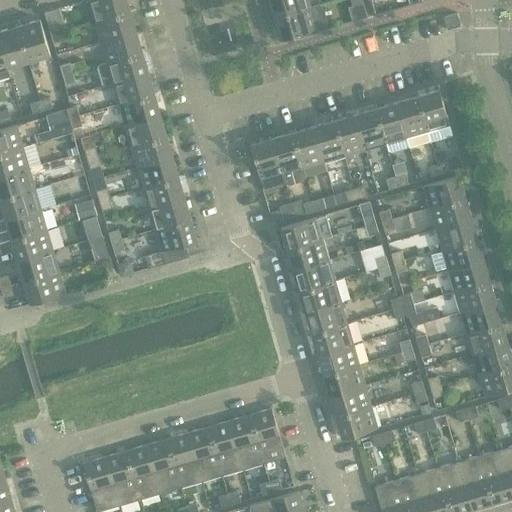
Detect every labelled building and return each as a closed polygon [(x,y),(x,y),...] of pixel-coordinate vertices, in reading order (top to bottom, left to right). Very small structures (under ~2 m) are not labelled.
[(88,0),(95,21),(130,11),(127,0),(88,0)] [(308,0),(269,0),(275,18),(311,8),(308,0)] [(319,5),(311,8),(275,18),(282,40),(317,30),(317,29),(325,27),(327,23),(323,7),(319,5)] [(44,13),(51,34),(61,31),(58,21),(63,20),(59,8),(44,13)] [(130,11),(95,21),(101,42),(137,32),(130,11)] [(458,14),(444,17),(448,30),(461,26),(458,14)] [(40,20),(18,26),(29,62),(51,55),(40,20)] [(18,26),(0,31),(0,40),(8,68),(29,62),(18,26)] [(61,31),(51,34),(54,44),(64,41),(61,31)] [(137,32),(101,42),(107,63),(143,52),(137,32)] [(0,40),(0,80),(11,77),(8,68),(0,40)] [(143,52),(107,63),(113,84),(149,73),(143,52)] [(60,66),(63,76),(73,73),(70,63),(60,66)] [(73,73),(63,76),(66,85),(76,82),(73,73)] [(149,73),(113,84),(119,104),(155,94),(149,73)] [(440,90),(418,96),(431,141),(453,135),(440,90)] [(155,94),(119,104),(125,125),(161,115),(155,94)] [(418,96),(397,102),(410,147),(431,141),(418,96)] [(50,98),(40,101),(43,111),(53,108),(50,98)] [(43,111),(40,101),(30,103),(33,114),(43,111)] [(376,109),(387,144),(389,151),(390,151),(393,152),(407,148),(409,145),(409,148),(410,147),(397,102),(376,109)] [(67,110),(69,119),(80,116),(77,106),(66,109),(67,110)] [(376,109),(355,115),(366,150),(387,144),(376,109)] [(8,110),(0,112),(0,117),(2,123),(11,120),(8,110)] [(67,110),(47,116),(53,138),(73,132),(72,129),(69,119),(67,110)] [(161,115),(125,125),(132,147),(167,136),(161,115)] [(355,115),(335,121),(345,156),(366,150),(355,115)] [(80,116),(69,119),(72,129),(82,125),(80,116)] [(335,121),(314,127),(324,162),(345,156),(335,121)] [(0,129),(0,153),(23,147),(17,125),(0,129)] [(314,127),(293,133),(304,168),(324,162),(314,127)] [(293,133),(273,139),(285,183),(289,185),(304,180),(306,177),(304,168),(293,133)] [(167,136),(132,147),(138,167),(173,157),(167,136)] [(285,183),(273,139),(251,145),(261,180),(264,189),(268,191),(283,187),(285,183)] [(23,147),(0,153),(0,176),(29,168),(23,147)] [(76,147),(66,150),(68,157),(78,154),(76,147)] [(84,150),(87,159),(98,156),(95,147),(84,150)] [(98,156),(87,159),(90,169),(101,166),(98,156)] [(173,157),(138,167),(144,188),(179,178),(173,157)] [(448,162),(438,165),(441,175),(451,172),(448,162)] [(441,175),(438,165),(428,168),(431,178),(441,175)] [(29,168),(0,176),(0,198),(35,188),(29,168)] [(406,174),(396,177),(399,187),(409,184),(406,174)] [(424,186),(430,208),(466,198),(459,176),(424,186)] [(399,187),(396,177),(386,180),(390,190),(399,187)] [(179,178),(144,188),(150,209),(185,198),(179,178)] [(364,186),(355,189),(358,199),(367,196),(364,186)] [(35,188),(0,198),(0,199),(6,219),(41,209),(35,188)] [(97,191),(99,201),(110,198),(107,188),(97,191)] [(358,199),(355,189),(345,192),(348,202),(358,199)] [(110,198),(99,201),(102,211),(113,208),(110,198)] [(185,198),(150,209),(156,230),(191,219),(185,198)] [(323,198),(313,201),(316,211),(326,208),(323,198)] [(466,198),(430,208),(436,229),(472,219),(466,198)] [(93,199),(80,203),(85,219),(97,215),(93,199)] [(316,211),(313,201),(303,204),(306,214),(316,211)] [(370,202),(359,205),(366,227),(376,224),(370,202)] [(41,209),(6,219),(12,240),(47,230),(41,209)] [(379,212),(382,222),(392,219),(389,209),(379,212)] [(281,210),(271,213),(274,224),(284,221),(281,210)] [(281,228),(287,250),(323,239),(316,218),(281,228)] [(191,219),(156,230),(166,264),(190,257),(186,245),(198,241),(191,219)] [(392,219),(382,222),(385,232),(395,229),(392,219)] [(472,219),(436,229),(442,250),(478,239),(472,219)] [(376,224),(366,227),(369,237),(379,234),(376,224)] [(47,230),(12,240),(18,261),(53,251),(47,230)] [(109,233),(111,242),(122,239),(119,230),(109,233)] [(103,236),(89,240),(92,248),(106,244),(103,236)] [(122,239),(111,242),(114,252),(125,249),(122,239)] [(323,239),(287,250),(293,271),(329,260),(323,239)] [(478,239),(442,250),(443,252),(432,255),(436,271),(448,268),(449,271),(484,260),(478,239)] [(53,251),(18,261),(24,282),(59,271),(53,251)] [(391,254),(394,264),(405,261),(402,251),(391,254)] [(375,259),(378,268),(388,265),(385,256),(375,259)] [(329,260),(293,271),(299,291),(335,281),(329,260)] [(484,260),(449,271),(455,292),(490,282),(484,260)] [(130,261),(118,264),(122,277),(134,273),(130,261)] [(405,261),(394,264),(397,273),(407,270),(405,261)] [(388,265),(378,268),(381,278),(391,275),(388,265)] [(59,271),(24,282),(30,304),(66,293),(59,271)] [(0,278),(0,285),(1,289),(11,286),(9,276),(0,278)] [(335,281),(299,291),(306,312),(341,302),(335,281)] [(490,282),(455,292),(461,313),(496,302),(490,282)] [(11,286),(1,289),(4,298),(14,295),(11,286)] [(411,294),(401,297),(404,307),(414,304),(411,294)] [(391,300),(393,310),(404,307),(401,297),(391,300)] [(341,302),(306,312),(312,334),(347,323),(341,302)] [(496,302),(461,313),(467,333),(502,323),(496,302)] [(414,304),(404,307),(407,317),(409,316),(417,314),(414,304)] [(404,307),(393,310),(396,320),(407,317),(404,307)] [(417,314),(409,316),(413,327),(425,323),(422,312),(417,314)] [(347,323),(312,334),(318,354),(353,344),(347,323)] [(502,323),(467,333),(473,354),(508,344),(502,323)] [(416,338),(419,347),(429,344),(426,335),(416,338)] [(400,342),(402,352),(413,349),(410,339),(400,342)] [(353,344),(318,354),(324,375),(359,365),(353,344)] [(429,344),(419,347),(421,357),(432,354),(429,344)] [(511,356),(508,344),(473,354),(479,375),(511,365),(511,356)] [(413,349),(402,352),(405,362),(416,359),(413,349)] [(359,365),(324,375),(330,396),(365,385),(359,365)] [(511,365),(479,375),(485,397),(511,389),(511,365)] [(428,379),(431,389),(441,386),(438,376),(428,379)] [(412,384),(415,393),(425,390),(422,381),(412,384)] [(365,385),(330,396),(336,417),(371,406),(365,385)] [(441,386),(431,389),(434,399),(444,395),(441,386)] [(425,390),(415,393),(417,403),(428,400),(425,390)] [(510,407),(507,397),(497,400),(500,410),(510,407)] [(371,406),(336,417),(342,438),(378,428),(371,406)] [(476,406),(466,409),(469,419),(479,416),(476,406)] [(272,409),(250,415),(264,464),(286,457),(272,409)] [(469,419),(466,409),(456,412),(459,422),(469,419)] [(250,415),(229,421),(244,470),(264,464),(250,415)] [(434,418),(424,421),(427,431),(437,429),(434,418)] [(229,421),(209,427),(223,476),(244,470),(229,421)] [(427,431),(424,421),(414,424),(417,434),(427,431)] [(209,427),(188,433),(202,482),(223,476),(209,427)] [(393,430),(383,433),(386,443),(396,441),(393,430)] [(188,433),(167,439),(181,488),(202,482),(188,433)] [(386,443),(383,433),(373,436),(376,446),(386,443)] [(167,439),(146,445),(161,494),(181,488),(167,439)] [(146,445),(126,451),(140,500),(161,494),(146,445)] [(511,446),(500,450),(511,490),(511,446)] [(511,490),(500,450),(480,456),(494,505),(511,499),(511,490)] [(126,451),(105,457),(119,506),(140,500),(126,451)] [(480,456),(459,462),(473,511),(494,505),(480,456)] [(98,511),(119,506),(105,457),(83,464),(97,511),(98,511)] [(459,462),(438,468),(450,511),(469,511),(473,511),(459,462)] [(450,511),(438,468),(417,474),(428,511),(450,511)] [(428,511),(417,474),(397,480),(405,511),(428,511)] [(5,479),(0,480),(0,503),(12,500),(5,479)] [(280,479),(270,482),(273,493),(283,490),(280,479)] [(405,511),(397,480),(375,487),(382,511),(405,511)] [(273,493),(270,482),(260,485),(263,495),(273,493)] [(238,491),(228,494),(231,505),(241,502),(238,491)] [(249,506),(251,511),(304,511),(298,491),(249,506)] [(231,505),(228,494),(219,497),(222,507),(231,505)] [(15,511),(12,500),(0,503),(0,511),(15,511)] [(199,511),(197,503),(187,506),(188,511),(199,511)]
